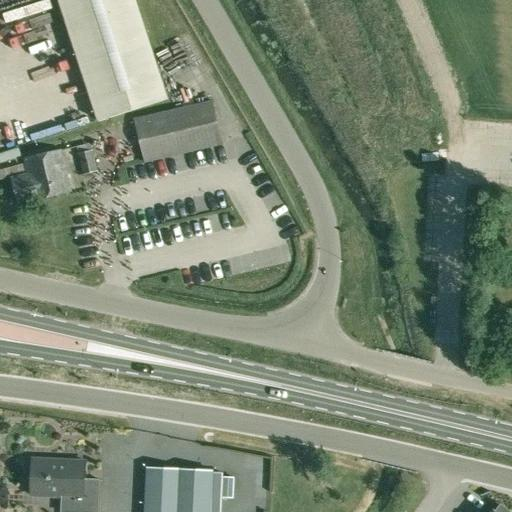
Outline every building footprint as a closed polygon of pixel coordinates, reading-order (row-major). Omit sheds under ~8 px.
[(135,0),(59,0),(99,122),(168,99),(135,0)] [(211,101),(179,109),(134,120),(144,164),(189,153),(222,145),(211,101)] [(89,142),(75,145),(82,175),(98,172),(92,150),(91,150),(89,142)] [(27,174),(10,178),(17,205),(72,193),(62,149),(23,159),(27,174)] [(141,154),(123,156),(126,175),(144,172),(141,154)] [(38,423),(61,430),(64,420),(42,412),(38,423)] [(78,422),(111,428),(113,418),(80,412),(78,422)] [(86,462),(32,460),(30,495),(62,497),(61,511),(97,511),(99,480),(85,480),(86,462)] [(219,511),(220,499),(221,499),(222,474),(212,473),(212,471),(146,468),(144,511),(219,511)] [(234,480),(222,479),(221,499),(233,500),(234,480)]
